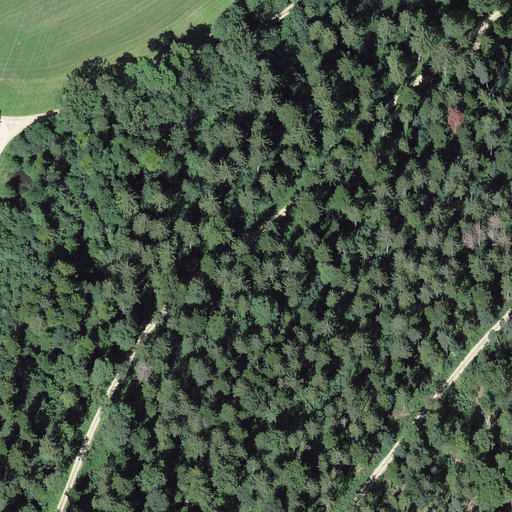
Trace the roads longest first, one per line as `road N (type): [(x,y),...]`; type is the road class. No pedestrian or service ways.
road 1 (track): [(511,2),(165,307),(102,402),(58,511)]
road 2 (track): [(9,125),(187,64),(301,0)]
road 3 (track): [(511,307),(348,511)]
